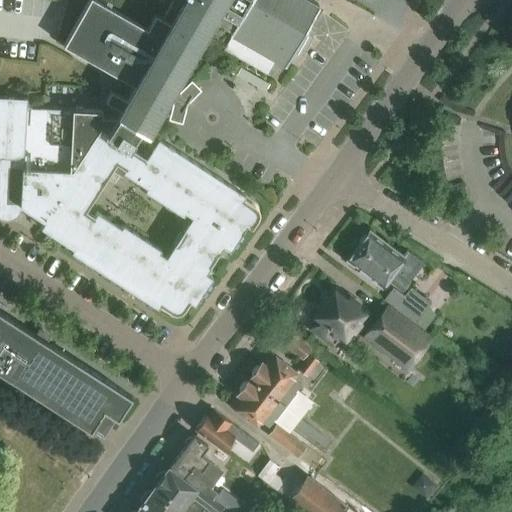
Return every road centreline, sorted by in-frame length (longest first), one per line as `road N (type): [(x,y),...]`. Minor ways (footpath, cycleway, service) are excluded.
road 1 (residential): [(189,378),(339,176)]
road 2 (residential): [(0,259),(189,378)]
road 3 (residential): [(339,176),(464,0)]
road 4 (residential): [(339,176),(511,282)]
road 5 (residential): [(92,511),(189,378)]
